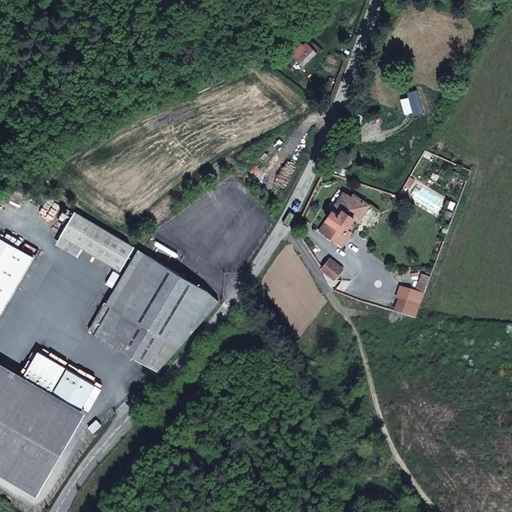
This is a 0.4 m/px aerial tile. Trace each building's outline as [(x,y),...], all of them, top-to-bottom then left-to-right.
[(375,205),(346,193),(322,230),(352,243),(375,205)] [(134,246),(75,211),(56,244),(78,256),(82,248),(119,270),(134,246)] [(0,238),(0,314),(33,257),(0,238)] [(138,248),(90,329),(148,364),(155,369),(178,348),(219,300),(208,290),(138,248)] [(348,270),(333,260),(324,274),(336,286),(348,270)] [(433,277),(426,275),(419,289),(426,293),(433,277)] [(418,304),(399,299),(390,314),(412,324),(418,304)] [(95,384),(38,351),(24,376),(80,409),(95,384)] [(24,376),(0,362),(0,473),(37,495),(86,412),(80,409),(24,376)]
